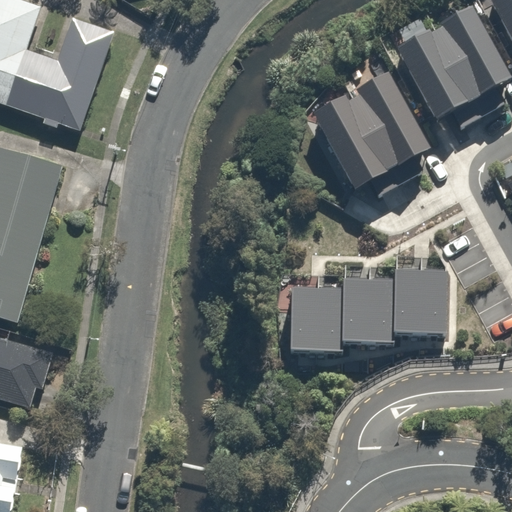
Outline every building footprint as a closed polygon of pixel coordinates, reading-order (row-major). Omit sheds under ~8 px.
[(0,0),(0,104),(76,133),(113,33),(74,19),(57,63),(23,50),(38,8),(16,0),(0,0)] [(511,0),(489,0),(486,2),(511,50),(511,0)] [(404,46),(393,52),(432,124),(449,114),(459,131),(502,108),(492,91),(508,83),(469,12),(436,29),(438,32),(427,38),(418,22),(397,33),(404,46)] [(426,153),(384,78),(353,95),(356,100),(345,106),(342,101),(310,118),(350,194),(368,184),(377,200),(419,177),(410,161),(426,153)] [(57,166),(0,148),(0,323),(8,326),(57,166)] [(511,177),(511,169),(509,164),(499,170),(505,181),(511,177)] [(294,295),(287,294),(285,356),(339,357),(339,347),(392,348),(392,338),(443,340),(443,277),(442,277),(442,273),(422,273),(422,274),(416,274),(416,272),(396,272),(396,276),(389,276),(389,282),(370,281),(370,286),(365,286),(365,282),(345,281),(345,286),(338,285),(338,291),(319,290),(318,295),(313,295),(313,290),(294,290),(294,295)] [(0,339),(0,402),(31,412),(49,354),(0,339)] [(8,511),(21,451),(0,446),(0,511),(8,511)]
